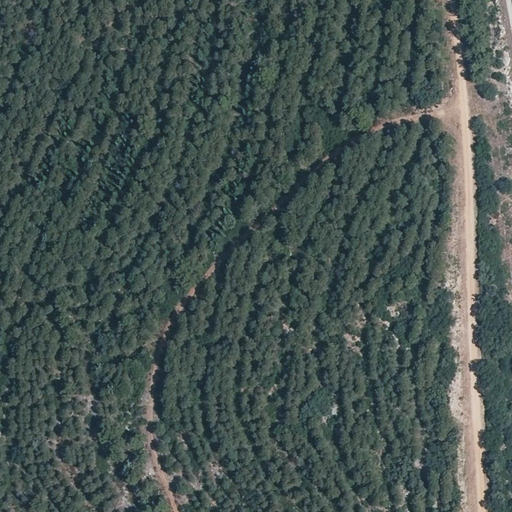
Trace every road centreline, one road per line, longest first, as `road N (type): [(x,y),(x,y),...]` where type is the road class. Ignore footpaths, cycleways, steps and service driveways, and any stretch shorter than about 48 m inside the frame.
road 1 (track): [(175,511),(149,443),(149,372),(184,297),(365,128),(462,116)]
road 2 (track): [(480,511),(462,116),(446,0)]
